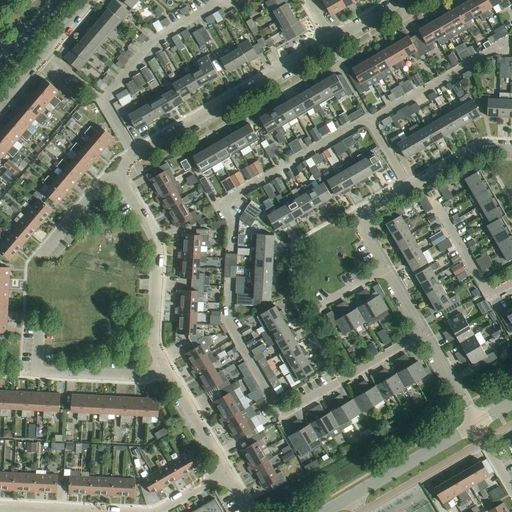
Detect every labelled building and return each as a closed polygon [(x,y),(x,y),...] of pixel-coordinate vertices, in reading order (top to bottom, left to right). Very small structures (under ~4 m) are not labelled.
[(113,0),(106,9),(107,10),(108,10),(121,21),(129,12),(114,0),(113,0)] [(121,0),(132,9),(137,13),(140,9),(135,5),(139,0),(121,0)] [(269,0),(265,2),(271,12),(286,4),(287,4),(288,3),(286,0),(269,0)] [(346,7),(341,0),(321,0),(329,12),(331,16),(343,9),(344,12),(347,10),(346,7)] [(476,0),(470,0),(465,3),(474,18),(479,15),(482,21),(487,18),(476,0)] [(488,0),(476,0),(487,18),(491,16),(488,10),(493,7),(488,0)] [(488,0),(493,7),(498,4),(502,11),(511,5),(508,0),(488,0)] [(465,3),(456,8),(465,23),(468,29),(472,27),(469,21),(474,18),(465,3)] [(271,12),(277,22),(292,13),(287,4),(286,4),(271,12)] [(160,16),(164,11),(158,6),(154,11),(160,16)] [(456,8),(447,14),(459,35),(468,29),(465,23),(456,8)] [(108,10),(107,10),(101,18),(114,29),(121,21),(108,10)] [(277,22),(282,31),(297,22),(292,13),(277,22)] [(447,14),(437,19),(449,40),(459,35),(447,14)] [(101,18),(94,26),(107,37),(114,29),(101,18)] [(437,19),(428,25),(437,40),(440,45),(449,40),(437,19)] [(297,22),(282,31),(288,41),(305,32),(298,21),(297,22)] [(421,35),(416,37),(426,54),(435,48),(431,43),(437,40),(428,25),(418,30),(421,35)] [(94,26),(87,34),(100,46),(107,37),(94,26)] [(204,27),(199,30),(206,43),(211,40),(204,27)] [(190,36),(187,30),(181,33),(184,39),(190,36)] [(206,43),(199,30),(192,34),(200,47),(206,44),(206,43)] [(87,34),(80,43),(93,54),(100,46),(87,34)] [(144,41),(140,36),(139,37),(136,34),(133,39),(137,42),(137,40),(142,44),(144,41)] [(177,35),(172,38),(176,45),(181,42),(177,35)] [(397,38),(398,42),(407,57),(413,54),(416,60),(426,54),(416,37),(411,41),(408,36),(402,40),(401,38),(400,38),(400,37),(399,37),(398,38),(397,38)] [(265,41),(269,48),(274,45),(270,38),(265,41)] [(248,40),(238,46),(247,62),(246,62),(247,63),(258,57),(248,40)] [(398,42),(389,47),(401,68),(406,65),(403,60),(407,57),(398,42)] [(80,43),(73,50),(73,51),(86,62),(93,54),(80,43)] [(238,46),(229,52),(237,67),(246,62),(247,62),(238,46)] [(389,47),(380,53),(389,68),(394,65),(397,71),(400,75),(404,73),(401,68),(389,47)] [(73,51),(73,50),(72,49),(64,59),(79,71),(86,62),(73,51)] [(130,57),(126,53),(122,50),(119,53),(123,56),(128,60),(130,57)] [(155,54),(163,67),(169,63),(161,50),(155,54)] [(237,67),(229,52),(219,57),(228,73),(237,67)] [(380,53),(371,58),(383,79),(387,76),(384,71),(389,68),(380,53)] [(459,64),(453,53),(447,57),(453,67),(459,64)] [(207,56),(197,62),(209,82),(219,76),(207,56)] [(371,58),(361,63),(370,79),(375,76),(378,81),(383,79),(371,58)] [(199,66),(190,71),(200,87),(209,82),(197,62),(199,66)] [(370,79),(361,63),(352,69),(357,78),(352,81),(360,94),(365,91),(365,93),(370,90),(365,82),(370,79)] [(140,70),(147,83),(154,79),(146,66),(140,70)] [(190,71),(181,77),(190,93),(200,87),(190,71)] [(132,78),(138,88),(146,84),(140,73),(132,78)] [(335,74),(325,80),(335,96),(344,90),(348,96),(353,93),(342,75),(337,78),(335,74)] [(414,77),(419,85),(423,83),(421,80),(418,75),(414,77)] [(171,82),(174,86),(181,98),(190,93),(181,77),(171,82)] [(45,80),(38,88),(58,105),(61,102),(54,96),(59,91),(45,80)] [(125,85),(132,96),(140,92),(133,80),(125,85)] [(325,80),(316,85),(325,101),(335,96),(325,80)] [(399,86),(405,94),(414,89),(409,80),(403,83),(402,81),(398,84),(399,86)] [(452,87),(453,89),(459,100),(465,96),(457,83),(452,87)] [(316,85),(306,91),(319,112),(322,110),(319,105),(325,101),(316,85)] [(174,86),(165,92),(174,108),(184,102),(181,98),(174,86)] [(405,94),(399,86),(396,88),(401,97),(405,94)] [(38,88),(31,97),(45,108),(49,103),(55,109),(57,105),(58,105),(38,88)] [(124,98),(126,101),(131,98),(129,95),(126,90),(116,96),(119,101),(124,98)] [(306,91),(297,96),(307,112),(313,109),(316,114),(319,112),(306,91)] [(165,92),(155,97),(165,113),(174,108),(165,92)] [(498,117),(509,118),(510,94),(505,93),(505,100),(499,100),(498,117)] [(297,96),(288,102),(297,118),(307,112),(297,96)] [(31,97),(24,105),(44,121),(47,118),(41,113),(45,108),(31,97)] [(155,97),(146,102),(155,119),(165,113),(155,97)] [(487,117),(498,117),(499,100),(488,99),(487,117)] [(472,100),(463,106),(472,121),(481,115),(472,100)] [(146,102),(137,108),(146,124),(155,119),(146,102)] [(288,102),(279,107),(288,123),(297,118),(288,102)] [(24,105),(17,113),(31,125),(35,120),(41,125),(44,121),(24,105)] [(463,106),(453,111),(462,126),(472,121),(463,106)] [(279,107),(269,112),(282,134),(285,132),(282,127),(288,123),(279,107)] [(146,124),(137,108),(127,114),(136,130),(146,124)] [(77,121),(83,114),(78,110),(72,116),(77,121)] [(453,111),(444,116),(453,132),(462,126),(453,111)] [(282,134),(269,112),(259,118),(269,134),(276,130),(278,134),(276,135),(276,137),(280,144),(286,141),(282,134)] [(17,113),(10,121),(30,138),(33,134),(27,129),(31,125),(17,113)] [(339,116),(344,125),(350,121),(345,113),(339,116)] [(435,122),(444,137),(453,132),(444,116),(439,119),(436,114),(432,116),(435,122)] [(413,127),(425,148),(434,143),(425,127),(420,130),(414,120),(410,123),(413,127)] [(10,121),(3,130),(17,141),(21,136),(27,141),(30,138),(10,121)] [(435,122),(425,127),(434,143),(444,137),(435,122)] [(249,124),(240,130),(249,146),(259,140),(249,124)] [(90,127),(87,130),(107,147),(114,138),(101,127),(96,132),(90,127)] [(309,131),(315,142),(322,139),(315,127),(309,131)] [(412,135),(407,138),(416,153),(425,148),(413,127),(409,129),(412,135)] [(3,130),(0,133),(0,141),(16,154),(19,151),(13,146),(17,141),(3,130)] [(90,139),(86,144),(100,155),(107,147),(87,130),(84,134),(90,139)] [(240,130),(230,135),(240,151),(249,146),(240,130)] [(353,136),(357,143),(362,140),(358,133),(353,136)] [(230,135),(221,141),(231,157),(240,151),(230,135)] [(342,141),(346,147),(350,145),(351,147),(355,144),(350,135),(345,138),(346,139),(342,141)] [(416,153),(407,138),(401,141),(398,135),(390,140),(395,148),(398,146),(406,159),(416,153)] [(304,140),(307,146),(312,144),(308,137),(304,140)] [(16,154),(0,141),(0,155),(2,158),(7,153),(13,158),(16,154)] [(221,141),(212,146),(221,162),(231,157),(221,141)] [(292,144),(297,152),(303,149),(298,141),(292,144)] [(76,143),(73,147),(93,163),(100,155),(86,144),(82,148),(76,143)] [(274,143),(269,146),(275,156),(280,153),(274,143)] [(212,146),(202,151),(212,168),(221,162),(212,146)] [(275,156),(269,146),(264,149),(270,159),(275,156)] [(76,155),(72,160),(86,171),(93,163),(73,147),(70,150),(76,155)] [(389,168),(383,158),(377,147),(370,151),(372,154),(364,159),(373,174),(379,170),(380,173),(384,171),(389,168)] [(212,168),(202,151),(193,157),(194,159),(190,161),(198,174),(201,172),(202,173),(212,168)] [(338,157),(343,165),(344,165),(355,184),(360,181),(362,184),(365,182),(355,165),(350,167),(348,163),(343,154),(338,157)] [(360,162),(355,165),(365,182),(369,180),(367,177),(373,174),(364,159),(361,154),(357,157),(360,162)] [(62,160),(59,163),(79,180),(86,171),(72,160),(68,165),(62,160)] [(4,166),(16,176),(21,171),(8,161),(4,166)] [(249,166),(255,177),(263,172),(257,161),(249,166)] [(308,165),(305,161),(299,164),(300,165),(302,169),(308,165)] [(62,172),(58,177),(72,188),(79,180),(59,163),(57,166),(56,167),(62,172)] [(149,181),(154,190),(170,181),(168,176),(172,173),(170,169),(166,163),(155,170),(158,175),(149,181)] [(319,186),(314,189),(324,206),(328,204),(326,201),(332,198),(320,177),(322,176),(315,165),(309,169),(319,186)] [(341,173),(337,175),(347,193),(350,191),(349,188),(355,184),(344,165),(343,165),(339,168),(341,173)] [(254,177),(248,166),(242,170),(248,181),(254,177)] [(1,177),(10,185),(16,177),(7,170),(1,177)] [(464,179),(470,188),(485,179),(480,170),(464,179)] [(239,172),(230,177),(236,187),(245,182),(239,172)] [(347,193),(337,175),(332,178),(328,172),(323,174),(335,196),(341,192),(343,195),(347,193)] [(186,179),(187,181),(191,179),(193,183),(197,181),(193,175),(186,179)] [(48,176),(45,180),(65,196),(72,188),(58,177),(54,181),(48,176)] [(199,180),(208,195),(213,192),(204,177),(199,180)] [(236,187),(230,177),(220,183),(226,193),(236,187)] [(272,181),(279,192),(285,189),(278,178),(272,181)] [(469,196),(471,199),(490,188),(485,179),(470,188),(473,194),(469,196)] [(65,196),(45,180),(42,183),(49,188),(44,193),(49,197),(54,202),(58,205),(65,196)] [(155,198),(157,201),(181,187),(178,182),(173,185),(170,181),(154,190),(158,196),(155,198)] [(305,185),(301,187),(313,209),(319,205),(321,208),(324,206),(314,189),(309,191),(305,185)] [(162,203),(165,209),(181,199),(178,195),(184,192),(181,187),(157,201),(159,205),(162,203)] [(300,197),(295,199),(306,217),(309,215),(307,212),(313,209),(301,187),(296,190),(300,197)] [(477,200),(480,206),(495,197),(490,188),(471,199),(473,203),(477,200)] [(427,193),(429,198),(436,194),(433,189),(427,193)] [(36,192),(33,196),(38,200),(39,199),(42,196),(36,192)] [(281,208),(277,210),(287,228),(290,226),(289,223),(294,219),(282,198),(280,195),(275,197),(281,208)] [(287,196),(282,198),(294,219),(300,216),(302,219),(306,217),(295,199),(290,202),(287,196)] [(422,196),(418,199),(426,213),(432,209),(428,203),(426,203),(422,196)] [(167,212),(170,218),(187,209),(184,204),(189,201),(186,197),(181,199),(165,209),(162,210),(164,214),(167,212)] [(479,214),(481,217),(501,206),(495,197),(480,206),(483,211),(479,214)] [(38,200),(32,208),(45,219),(52,211),(39,199),(38,200)] [(250,203),(244,211),(256,219),(261,211),(250,203)] [(483,220),(486,226),(490,223),(490,224),(502,217),(505,216),(506,215),(501,206),(481,217),(483,220)] [(32,208),(25,216),(38,227),(45,219),(32,208)] [(388,228),(392,234),(411,223),(408,218),(403,221),(400,216),(405,213),(402,208),(390,215),(393,220),(383,226),(385,230),(388,228)] [(187,209),(170,218),(176,228),(188,221),(191,226),(198,222),(200,226),(208,224),(205,218),(202,219),(199,214),(197,215),(194,211),(189,213),(187,209)] [(287,228),(277,210),(267,216),(275,230),(282,227),(283,230),(287,228)] [(256,219),(244,211),(238,220),(250,228),(256,219)] [(25,216),(18,224),(31,236),(38,227),(25,216)] [(492,235),(507,226),(508,225),(509,225),(509,224),(509,223),(505,216),(502,217),(490,224),(490,223),(486,226),(492,235)] [(210,223),(211,230),(219,228),(218,222),(210,223)] [(392,241),(394,245),(411,235),(408,230),(414,227),(411,223),(392,234),(395,239),(392,241)] [(18,224),(11,233),(24,244),(31,236),(18,224)] [(492,235),(497,244),(511,234),(507,226),(492,235)] [(182,246),(200,247),(212,247),(212,246),(208,241),(209,230),(196,229),(196,235),(182,235),(182,246)] [(11,233),(4,241),(17,252),(24,244),(11,233)] [(431,239),(435,245),(445,239),(442,233),(431,239)] [(257,240),(257,246),(277,247),(277,243),(274,242),(274,235),(251,234),(251,240),(257,240)] [(511,234),(497,244),(502,252),(511,246),(511,234)] [(399,247),(402,252),(417,244),(411,235),(394,245),(396,248),(399,247)] [(451,244),(448,238),(441,243),(444,248),(451,244)] [(17,252),(4,241),(0,245),(0,252),(10,261),(17,252)] [(402,260),(404,263),(422,253),(417,244),(402,252),(405,258),(402,260)] [(178,252),(178,256),(207,258),(207,253),(200,252),(200,247),(182,246),(181,252),(178,252)] [(251,251),(251,256),(273,257),(273,251),(277,251),(277,247),(257,246),(256,251),(251,251)] [(511,246),(502,252),(507,262),(511,258),(511,246)] [(422,253),(404,263),(407,267),(410,265),(413,271),(428,263),(422,253)] [(476,260),(479,266),(490,259),(487,254),(476,260)] [(181,260),(181,267),(199,268),(200,263),(206,263),(207,258),(178,256),(177,260),(181,260)] [(256,262),(256,267),(276,268),(276,264),(272,264),(273,257),(251,256),(250,261),(256,262)] [(461,261),(458,256),(451,259),(454,265),(461,261)] [(490,259),(479,266),(482,272),(493,265),(490,259)] [(416,283),(418,286),(435,276),(432,271),(439,267),(436,263),(415,275),(419,281),(416,283)] [(453,270),(456,276),(465,271),(462,265),(453,270)] [(0,278),(9,279),(10,268),(0,267),(0,278)] [(191,279),(191,285),(204,286),(204,285),(209,286),(209,280),(204,279),(204,274),(199,274),(199,268),(181,267),(180,278),(191,279)] [(249,278),(255,278),(272,279),(272,272),(276,272),(276,268),(256,267),(255,273),(249,273),(249,278)] [(465,271),(456,276),(459,282),(468,277),(465,271)] [(423,288),(426,294),(441,285),(445,282),(443,278),(438,281),(435,276),(418,286),(420,290),(423,288)] [(236,277),(236,278),(235,288),(244,288),(244,277),(236,277)] [(0,289),(9,290),(9,279),(0,278),(0,289)] [(255,278),(254,289),(275,290),(275,286),(271,286),(272,279),(255,278)] [(377,296),(367,302),(378,320),(388,314),(386,310),(380,300),(386,297),(378,284),(372,287),(377,296)] [(179,290),(179,301),(198,302),(198,297),(203,297),(204,286),(191,285),(191,291),(179,290)] [(426,301),(429,305),(446,295),(441,285),(426,294),(430,299),(426,301)] [(0,300),(8,301),(9,290),(0,289),(0,300)] [(275,290),(254,289),(254,295),(237,294),(236,305),(253,306),(254,300),(271,301),(271,294),(274,294),(275,290)] [(480,294),(477,289),(471,292),(474,297),(480,294)] [(446,295),(429,305),(431,308),(434,307),(437,313),(441,310),(444,315),(461,305),(455,295),(449,299),(446,295)] [(175,308),(175,312),(197,313),(198,302),(179,301),(178,308),(175,308)] [(367,302),(357,308),(365,322),(366,322),(368,326),(378,320),(367,302)] [(479,310),(482,316),(492,311),(488,305),(479,310)] [(256,317),(262,327),(284,314),(282,310),(279,312),(275,306),(256,317)] [(357,308),(347,314),(355,328),(365,322),(357,308)] [(511,308),(505,313),(500,316),(504,323),(510,334),(511,332),(511,308)] [(355,328),(347,314),(337,320),(332,311),(326,314),(333,327),(338,324),(344,335),(355,328)] [(178,316),(178,323),(196,324),(197,313),(175,312),(175,316),(178,316)] [(492,312),(488,314),(493,322),(497,320),(492,312)] [(264,338),(268,336),(286,325),(283,319),(286,317),(284,314),(262,327),(265,332),(261,334),(264,338)] [(448,323),(454,333),(468,325),(462,314),(448,323)] [(188,338),(192,344),(203,337),(200,333),(196,333),(196,324),(178,323),(177,334),(188,335),(188,338)] [(274,338),(277,342),(295,332),(293,329),(290,331),(286,325),(268,336),(270,340),(274,338)] [(454,333),(460,344),(474,335),(468,325),(454,333)] [(241,331),(244,337),(252,332),(249,326),(241,331)] [(500,327),(491,332),(494,337),(503,332),(500,327)] [(277,342),(283,352),(297,344),(294,338),(297,336),(295,332),(277,342)] [(463,349),(461,351),(464,355),(466,354),(480,345),(474,335),(460,344),(463,349)] [(214,343),(210,336),(203,337),(192,344),(194,349),(185,354),(190,364),(206,355),(211,352),(208,347),(214,343)] [(246,343),(249,347),(256,343),(253,339),(246,343)] [(391,344),(388,339),(382,342),(385,347),(391,344)] [(378,352),(372,343),(367,346),(372,355),(378,352)] [(251,351),(254,356),(266,349),(263,344),(251,351)] [(279,354),(284,364),(306,351),(303,348),(300,349),(297,344),(283,352),(279,354)] [(480,345),(466,354),(472,365),(479,360),(483,367),(497,359),(493,352),(486,356),(480,345)] [(290,373),(308,362),(305,356),(308,355),(306,351),(284,364),(290,373)] [(193,375),(212,364),(220,359),(217,356),(214,358),(211,352),(206,355),(190,364),(194,370),(191,372),(193,375)] [(401,371),(397,374),(405,388),(415,382),(407,368),(401,357),(395,360),(401,369),(401,371)] [(418,361),(407,368),(415,382),(426,376),(418,361)] [(245,362),(238,366),(240,371),(247,367),(245,362)] [(265,362),(260,365),(263,370),(269,366),(267,362),(265,362)] [(308,362),(290,373),(289,373),(295,383),(317,370),(314,366),(311,368),(308,362)] [(198,377),(201,383),(217,373),(212,364),(193,375),(195,379),(198,377)] [(217,387),(220,392),(231,385),(230,385),(222,371),(217,373),(201,383),(207,392),(217,387)] [(382,382),(376,386),(384,400),(395,394),(384,376),(381,371),(376,374),(380,381),(381,381),(382,382)] [(389,373),(384,376),(395,394),(405,388),(397,374),(391,377),(389,373)] [(268,380),(270,384),(278,380),(275,376),(268,380)] [(278,380),(270,384),(273,390),(282,384),(279,379),(278,380)] [(213,403),(218,412),(239,400),(234,391),(239,388),(236,382),(230,385),(231,385),(220,392),(223,397),(213,403)] [(257,384),(249,389),(251,393),(260,388),(257,384)] [(367,384),(363,387),(374,406),(384,400),(376,386),(370,389),(367,384)] [(363,387),(362,387),(362,386),(357,389),(361,394),(355,398),(363,412),(374,406),(363,387)] [(9,409),(16,409),(16,392),(6,391),(4,417),(9,417),(9,409)] [(21,418),(26,418),(27,392),(16,392),(16,409),(22,410),(21,418)] [(31,410),(37,410),(38,393),(27,392),(26,418),(31,418),(31,410)] [(43,419),(47,419),(49,394),(38,393),(37,410),(43,411),(43,419)] [(49,394),(47,419),(52,419),(53,411),(59,412),(60,394),(49,394)] [(77,421),(82,421),(83,395),(72,395),(71,412),(78,413),(77,421)] [(87,413),(93,413),(94,396),(83,395),(82,421),(86,421),(87,413)] [(341,395),(336,398),(349,420),(360,414),(352,400),(346,403),(341,395)] [(99,422),(103,422),(105,396),(94,396),(93,413),(99,414),(99,422)] [(108,414),(114,414),(115,397),(105,396),(103,422),(108,422),(108,414)] [(120,423),(125,423),(126,398),(115,397),(114,414),(121,415),(120,423)] [(130,415),(136,416),(137,398),(126,398),(125,423),(129,423),(130,415)] [(142,424),(146,424),(148,399),(137,398),(136,416),(142,416),(142,424)] [(336,409),(331,412),(342,431),(352,425),(349,420),(336,398),(332,400),(336,409)] [(148,399),(146,424),(151,424),(151,416),(158,417),(159,399),(148,399)] [(219,420),(221,423),(245,409),(239,400),(218,412),(222,418),(219,420)] [(314,408),(331,437),(332,438),(343,432),(342,431),(331,412),(325,416),(324,414),(324,413),(319,405),(314,408)] [(315,421),(310,424),(318,438),(321,443),(331,437),(314,408),(309,411),(315,421)] [(226,425),(229,431),(250,419),(245,409),(221,423),(223,427),(226,425)] [(245,435),(248,440),(259,434),(258,433),(255,428),(250,419),(229,431),(235,441),(245,435)] [(301,422),(296,424),(300,430),(305,427),(301,422)] [(265,429),(262,424),(255,428),(258,433),(265,429)] [(296,424),(292,427),(295,433),(300,430),(296,424)] [(305,427),(300,430),(308,444),(318,438),(310,424),(305,427)] [(156,432),(159,437),(170,432),(167,426),(156,432)] [(312,451),(308,444),(300,430),(295,433),(289,436),(297,451),(301,457),(312,451)] [(241,451),(246,461),(263,451),(267,448),(259,434),(248,440),(251,445),(241,451)] [(36,453),(37,443),(27,443),(27,453),(36,453)] [(247,468),(249,472),(273,458),(270,453),(265,456),(263,451),(246,461),(250,466),(247,468)] [(190,452),(181,457),(190,473),(199,467),(190,452)] [(181,457),(171,463),(180,478),(190,473),(181,457)] [(254,473),(257,479),(273,470),(268,461),(273,458),(249,472),(251,475),(254,473)] [(471,467),(484,489),(488,487),(484,480),(490,476),(481,461),(471,467)] [(171,463),(162,468),(171,483),(180,478),(171,463)] [(471,467),(462,472),(471,487),(476,484),(480,491),(483,490),(484,489),(471,467)] [(162,468),(153,474),(161,489),(171,483),(162,468)] [(273,470),(257,479),(263,489),(273,483),(276,488),(287,482),(281,472),(276,475),(273,470)] [(462,472),(453,478),(466,500),(470,498),(466,490),(471,487),(462,472)] [(2,490),(13,491),(14,473),(3,473),(2,490)] [(13,491),(24,491),(25,474),(14,473),(13,491)] [(24,491),(35,492),(36,474),(25,474),(24,491)] [(35,492),(45,493),(46,475),(36,474),(35,492)] [(161,489),(153,474),(143,479),(152,494),(161,489)] [(46,475),(45,493),(57,493),(58,476),(46,475)] [(69,494),(80,494),(81,477),(70,476),(69,494)] [(80,494),(91,495),(92,477),(81,477),(80,494)] [(91,495),(101,495),(102,478),(92,477),(91,495)] [(101,495),(112,496),(113,478),(102,478),(101,495)] [(112,496),(123,497),(124,479),(113,478),(112,496)] [(453,478),(443,483),(452,498),(458,495),(462,502),(466,500),(453,478)] [(124,479),(123,497),(134,497),(135,480),(124,479)] [(452,498),(443,483),(434,489),(447,511),(451,508),(447,501),(452,498)] [(499,497),(494,490),(488,493),(493,500),(499,497)] [(222,511),(215,499),(198,509),(199,511),(222,511)] [(488,511),(508,511),(503,503),(488,511)]
